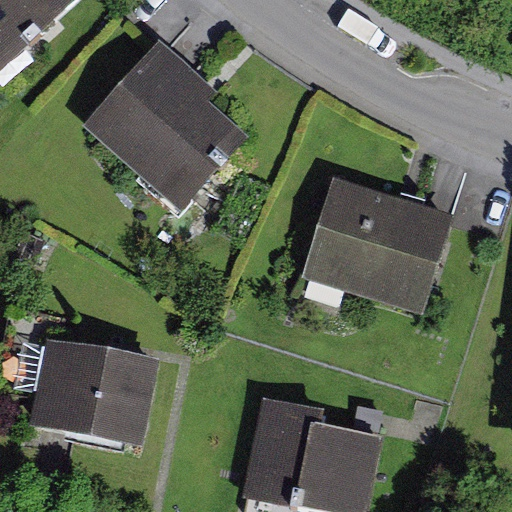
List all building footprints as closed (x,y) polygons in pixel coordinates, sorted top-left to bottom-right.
[(0,0),(0,90),(103,0),(0,0)] [(192,216),(264,142),(172,55),(101,129),(192,216)] [(429,321),(455,223),(332,189),(305,287),(429,321)] [(158,362),(42,335),(19,429),(135,457),(158,362)] [(363,511),(384,416),(268,392),(247,492),(340,511),(363,511)]
